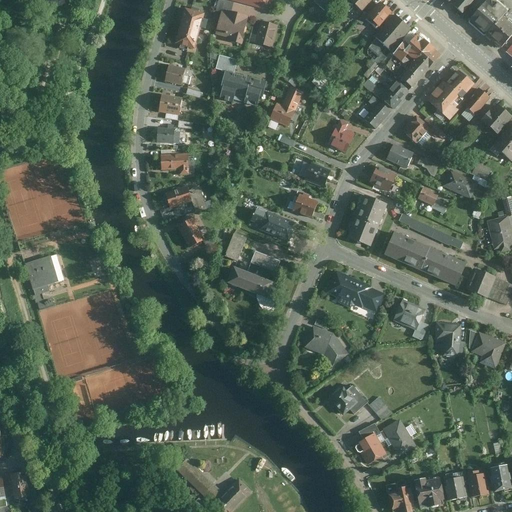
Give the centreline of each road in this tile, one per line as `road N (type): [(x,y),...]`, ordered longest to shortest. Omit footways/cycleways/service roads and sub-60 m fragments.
road 1 (residential): [(170,0),(141,115),(142,195),(190,290),(242,360),(273,375)]
road 2 (residential): [(321,248),(358,164),(462,41)]
road 3 (residential): [(321,248),(511,327)]
road 4 (residential): [(273,375),(355,474),(374,511)]
road 5 (residential): [(273,375),(321,248)]
